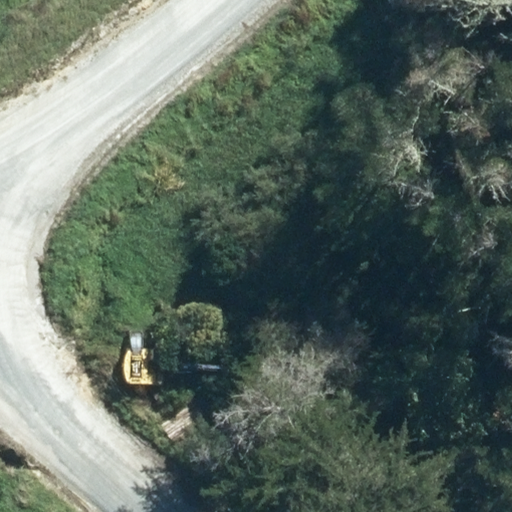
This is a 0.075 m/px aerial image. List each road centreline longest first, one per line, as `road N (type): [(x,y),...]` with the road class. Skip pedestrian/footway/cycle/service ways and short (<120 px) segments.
road 1 (unclassified): [(224,0),(0,185)]
road 2 (unclassified): [(127,511),(0,398)]
